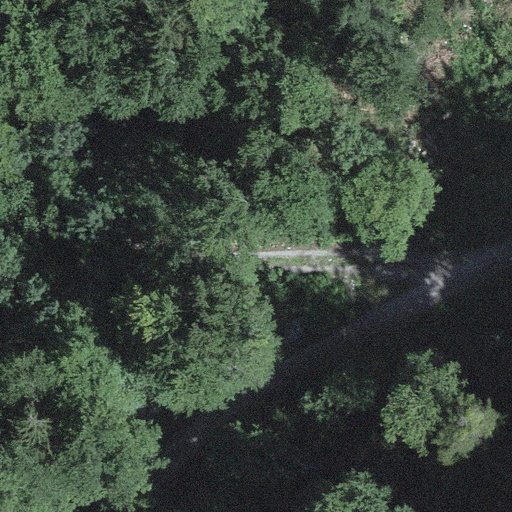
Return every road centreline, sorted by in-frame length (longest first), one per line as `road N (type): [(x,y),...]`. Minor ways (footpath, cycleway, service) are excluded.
road 1 (track): [(432,285),(333,258),(0,260)]
road 2 (track): [(166,476),(257,386),(432,285),(511,249)]
